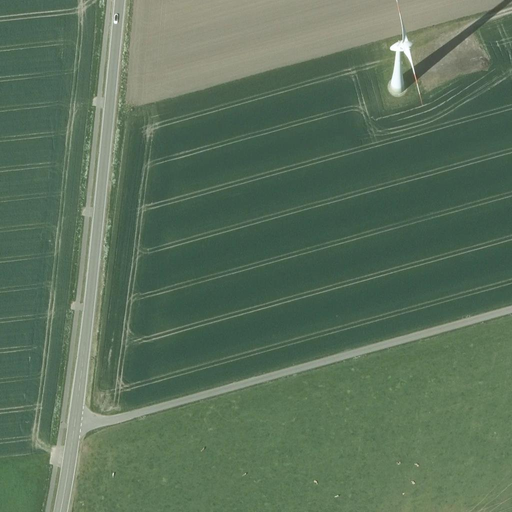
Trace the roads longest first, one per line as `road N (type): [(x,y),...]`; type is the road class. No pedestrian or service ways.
road 1 (unclassified): [(511,302),(74,427)]
road 2 (secondary): [(120,0),(74,427)]
